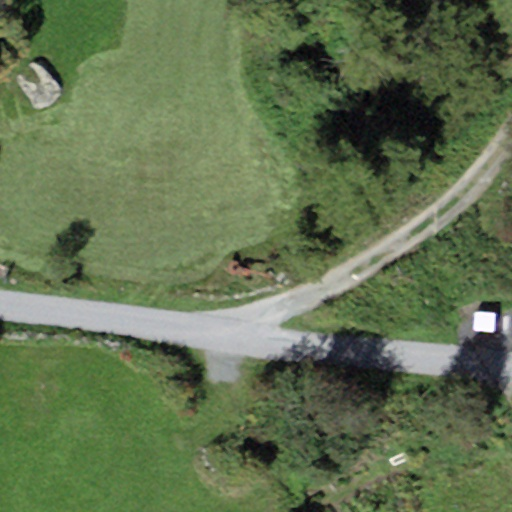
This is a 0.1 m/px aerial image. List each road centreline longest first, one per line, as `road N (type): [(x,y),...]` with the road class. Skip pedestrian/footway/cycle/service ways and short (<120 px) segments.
road 1 (unclassified): [(0,300),(511,369)]
road 2 (track): [(225,331),(440,230),(511,130)]
